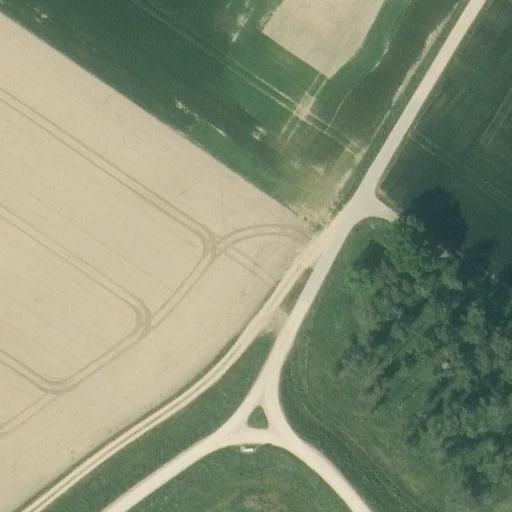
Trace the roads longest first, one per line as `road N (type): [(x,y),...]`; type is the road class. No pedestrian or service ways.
road 1 (track): [(478,0),(318,269),(265,387)]
road 2 (track): [(341,231),(305,254),(208,382),(30,511)]
road 3 (track): [(265,387),(214,444),(111,511)]
road 4 (track): [(265,387),(283,436),(359,511)]
